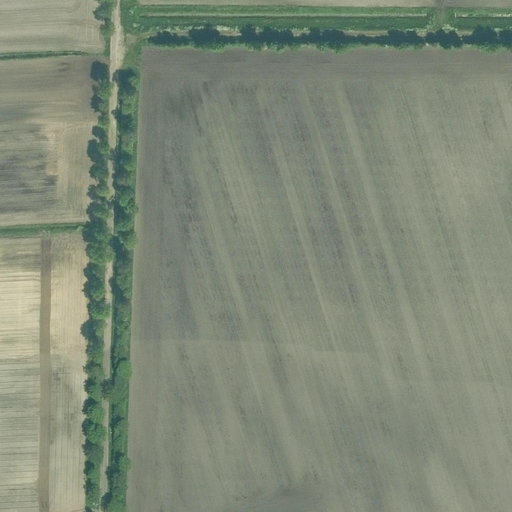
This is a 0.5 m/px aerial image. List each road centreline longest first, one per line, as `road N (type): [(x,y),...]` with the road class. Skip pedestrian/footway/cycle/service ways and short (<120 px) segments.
road 1 (unclassified): [(103,511),(116,0)]
road 2 (track): [(511,31),(116,28)]
